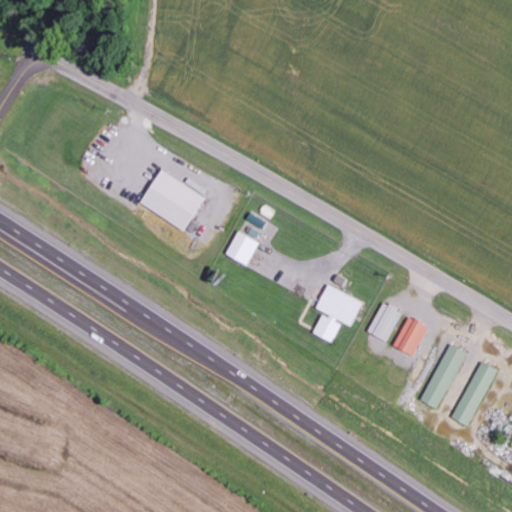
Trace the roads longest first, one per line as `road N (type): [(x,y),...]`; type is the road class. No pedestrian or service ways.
road 1 (tertiary): [(511,322),(43,57),(0,117)]
road 2 (trunk): [(436,511),(0,223)]
road 3 (trunk): [(0,267),(372,511)]
